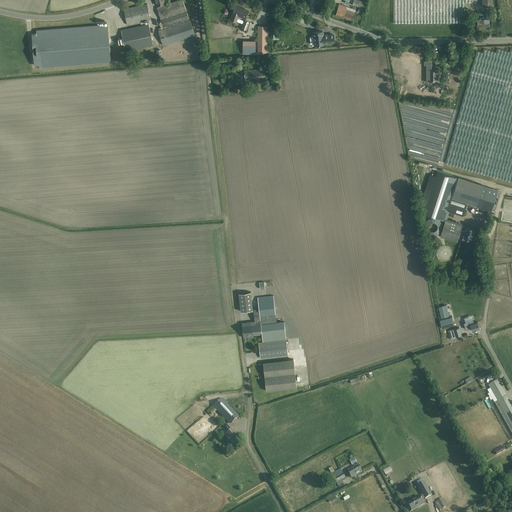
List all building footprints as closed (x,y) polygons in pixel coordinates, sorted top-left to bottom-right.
[(158,7),(157,7),(157,8),(163,27),(152,30),(151,31),(152,34),(156,48),(164,45),(194,35),(182,0),(179,0),(165,5),(165,3),(166,3),(165,0),(155,0),(157,4),(157,3),(158,7)] [(356,0),(353,0),(352,5),(364,8),(365,3),(356,0)] [(393,0),(394,23),(464,23),(464,3),(471,3),(470,0),(393,0)] [(124,9),(127,25),(151,20),(147,4),(124,9)] [(356,10),(339,4),(335,15),(352,20),(356,10)] [(231,20),(235,21),(236,22),(238,17),(237,17),(238,16),(245,18),(248,10),(244,9),(241,8),(235,6),(232,14),(233,14),(231,20)] [(489,26),(489,15),(486,15),(486,18),(477,18),(477,26),(489,26)] [(299,19),(296,27),(312,33),(315,24),(311,22),(308,29),(300,26),(302,20),(299,19)] [(108,24),(36,30),(37,33),(32,34),(34,65),(39,65),(39,68),(111,62),(108,24)] [(149,24),(121,30),(123,38),(118,39),(119,44),(124,43),(126,51),(153,45),(149,24)] [(258,26),(258,31),(258,43),(258,52),(267,53),(267,26),(258,26)] [(315,44),(315,45),(324,44),(324,43),(334,42),(334,35),(323,35),(323,31),(314,32),(314,37),(310,37),(311,44),(315,44)] [(255,41),(243,41),(243,54),(255,54),(255,41)] [(445,163),(482,173),(511,181),(511,48),(510,48),(509,52),(497,48),(496,52),(484,49),(483,52),(476,51),(445,163)] [(427,82),(430,83),(431,81),(432,79),(438,79),(438,71),(433,70),(431,70),(431,60),(424,62),(425,65),(427,64),(427,82)] [(264,69),(249,70),(244,71),(245,74),(244,74),(244,75),(245,75),(245,78),(265,77),(264,69)] [(436,176),(423,214),(445,221),(446,219),(447,219),(449,211),(450,209),(454,211),(454,213),(462,216),(464,211),(465,209),(467,202),(450,197),(455,182),(436,176)] [(457,177),(455,182),(450,197),(467,202),(491,210),(498,191),(457,177)] [(446,219),(445,221),(440,236),(457,242),(461,229),(462,225),(447,219),(446,219)] [(471,239),(474,233),(474,230),(475,229),(473,228),(466,226),(465,226),(462,225),(461,229),(464,230),(465,230),(464,234),(463,237),(462,237),(467,238),(466,240),(470,241),(471,240),(471,239)] [(239,293),(241,311),(253,310),(251,292),(239,293)] [(275,314),(273,295),(258,297),(259,312),(254,313),(255,321),(242,323),(244,337),(244,335),(258,333),(258,335),(271,333),(270,323),(274,322),(273,315),(275,314)] [(440,321),(442,329),(454,326),(452,318),(440,321)] [(473,320),(469,321),(470,324),(466,325),(467,329),(471,328),(472,330),(480,328),(478,322),(474,323),(473,320)] [(449,331),(451,338),(461,335),(459,328),(449,331)] [(259,343),(260,358),(288,355),(286,339),(259,343)] [(263,363),(266,391),(296,387),(293,359),(263,363)] [(511,406),(497,381),(488,386),(511,428),(511,430),(510,432),(511,435),(511,406)] [(230,426),(239,417),(222,399),(213,407),(229,424),(225,428),(229,432),(226,436),(233,443),(239,437),(232,430),(233,429),(230,426)] [(494,451),(496,455),(505,450),(503,446),(494,451)] [(347,471),(351,477),(361,472),(358,465),(347,471)] [(332,469),(329,471),(338,488),(343,485),(341,482),(345,480),(340,470),(334,473),(332,469)] [(420,497),(420,496),(407,503),(411,510),(419,506),(419,507),(424,504),(421,500),(424,498),(425,499),(432,495),(424,482),(417,486),(423,496),(420,497)] [(446,507),(441,499),(435,503),(440,511),(446,507)]
